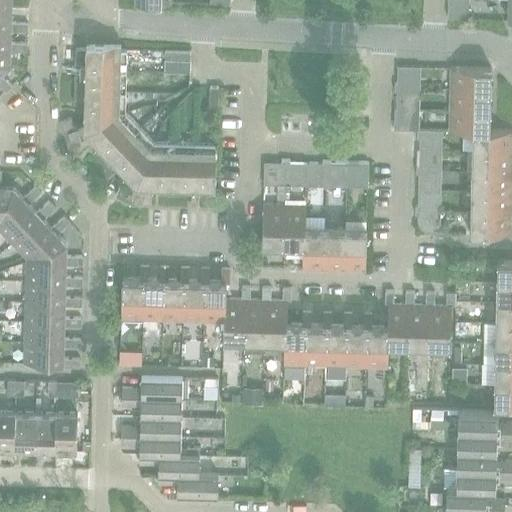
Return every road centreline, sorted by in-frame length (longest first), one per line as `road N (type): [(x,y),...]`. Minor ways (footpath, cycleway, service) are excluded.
road 1 (residential): [(99,478),(97,211),(47,147),(44,15)]
road 2 (residential): [(149,243),(236,246),(252,142)]
road 3 (residential): [(252,142),(253,76),(201,60),(202,24)]
road 4 (residential): [(380,146),(400,147),(398,278)]
road 5 (residential): [(242,27),(383,36)]
road 6 (residential): [(252,142),(380,146)]
